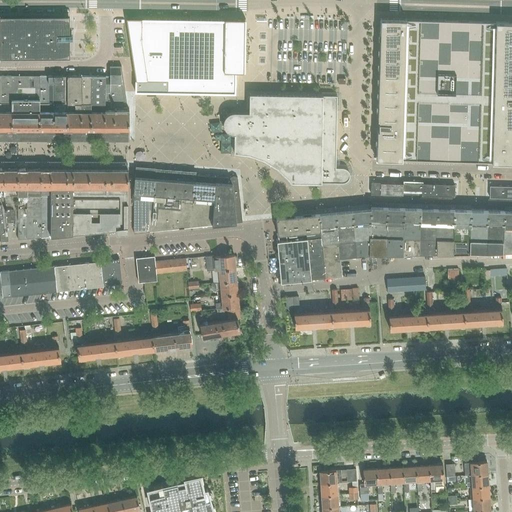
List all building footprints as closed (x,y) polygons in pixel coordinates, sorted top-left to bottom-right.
[(0,58),(34,58),(34,48),(34,16),(0,16),(0,58)] [(34,16),(34,48),(34,58),(69,58),(69,16),(34,16)] [(126,18),(126,19),(132,55),(136,80),(168,81),(214,82),(235,82),(235,71),(243,71),(244,20),(231,19),(225,19),(225,20),(141,19),(126,18)] [(377,129),(376,159),(511,163),(511,73),(507,73),(508,22),(380,18),(377,119),(378,119),(378,123),(378,129),(377,129)] [(110,65),(110,75),(110,91),(114,91),(114,135),(129,135),(129,129),(129,109),(127,109),(123,87),(121,66),(110,65)] [(12,75),(0,75),(0,134),(12,135),(12,75)] [(40,76),(12,75),(12,135),(40,135),(40,76)] [(40,75),(40,76),(40,135),(54,135),(54,75),(40,75)] [(68,75),(54,75),(54,135),(68,135),(68,75)] [(82,75),(68,75),(68,135),(81,135),(82,75)] [(91,75),(82,75),(81,135),(91,135),(91,75)] [(105,75),(91,75),(91,135),(105,135),(105,75)] [(110,75),(105,75),(105,135),(114,135),(114,91),(110,91),(110,75)] [(135,91),(166,92),(167,92),(168,81),(136,80),(135,91)] [(168,81),(167,92),(213,93),(214,82),(168,81)] [(214,82),(213,93),(235,93),(235,82),(214,82)] [(348,179),(349,176),(349,174),(349,171),(347,169),(345,168),(342,167),(336,167),(337,95),(249,94),(249,112),(234,111),(232,112),(229,112),(227,114),(225,115),(224,118),(223,120),(223,123),(223,125),(224,127),(225,130),(227,132),(229,133),(231,134),(234,134),(234,152),(235,152),(248,154),(250,154),(263,159),(264,159),(276,167),(277,168),(287,177),(288,178),(290,181),(291,182),(321,182),(342,183),(344,182),(347,181),(348,179)] [(0,236),(1,241),(8,241),(6,222),(4,196),(3,165),(0,164),(0,236)] [(4,196),(6,222),(18,222),(17,165),(3,165),(4,196)] [(17,165),(18,222),(18,240),(27,239),(27,171),(27,165),(17,165)] [(41,165),(41,171),(41,237),(50,236),(50,165),(41,165)] [(50,165),(50,236),(115,229),(116,235),(127,234),(127,165),(50,165)] [(150,231),(155,169),(146,169),(146,168),(135,167),(135,176),(133,192),(134,193),(133,233),(150,231)] [(171,229),(176,170),(155,169),(150,231),(171,229)] [(191,227),(195,171),(176,170),(171,229),(191,227)] [(41,171),(27,171),(27,239),(41,237),(41,171)] [(211,225),(215,176),(196,174),(196,171),(195,171),(191,227),(211,225)] [(214,225),(242,222),(237,178),(233,176),(230,177),(223,177),(222,176),(219,176),(217,177),(216,176),(215,176),(211,225),(212,225),(214,225)] [(403,181),(403,183),(403,192),(422,193),(422,190),(424,190),(424,184),(422,184),(423,182),(403,181)] [(403,183),(371,182),(370,194),(403,195),(403,192),(403,183)] [(422,193),(421,196),(454,197),(454,185),(424,184),(424,190),(422,190),(422,193)] [(511,186),(489,186),(489,198),(511,198),(511,186)] [(387,207),(370,208),(370,257),(386,256),(387,207)] [(402,256),(404,207),(387,207),(386,256),(402,256)] [(419,256),(420,208),(404,207),(402,256),(419,256)] [(370,257),(370,208),(352,210),(357,257),(370,257)] [(452,255),(454,209),(420,208),(419,256),(452,255)] [(469,254),(470,209),(454,209),(452,255),(469,254)] [(486,254),(487,210),(470,209),(469,254),(486,254)] [(340,259),(357,257),(352,210),(335,211),(340,259)] [(504,210),(487,210),(486,254),(503,254),(502,254),(502,251),(503,251),(504,210)] [(511,253),(511,210),(504,210),(503,251),(502,251),(502,254),(503,254),(511,253)] [(342,276),(340,259),(335,211),(319,213),(325,278),(342,276)] [(282,282),(325,278),(319,213),(276,217),(282,282)] [(219,269),(235,268),(234,255),(213,257),(214,270),(219,270),(219,269)] [(156,273),(155,261),(154,256),(136,258),(138,282),(157,280),(156,273)] [(186,258),(155,261),(156,273),(187,270),(186,258)] [(103,286),(122,284),(119,259),(101,261),(103,286)] [(87,288),(103,286),(101,261),(85,263),(87,288)] [(57,291),(87,288),(85,263),(54,266),(57,291)] [(11,296),(57,291),(54,266),(8,271),(11,296)] [(236,279),(235,269),(235,268),(219,269),(219,270),(220,282),(237,280),(237,279),(236,279)] [(447,269),(447,280),(458,280),(458,269),(447,269)] [(0,271),(0,296),(11,296),(8,271),(0,271)] [(222,295),(238,293),(236,281),(237,281),(237,280),(220,282),(211,283),(212,290),(221,289),(222,295)] [(351,288),(340,289),(341,300),(352,299),(351,288)] [(223,308),(228,307),(238,306),(239,306),(238,293),(222,295),(222,302),(215,303),(216,309),(223,309),(223,308)] [(294,307),(293,301),(293,296),(285,297),(286,307),(294,307)] [(219,321),(221,334),(239,330),(237,319),(240,318),(238,306),(228,307),(230,319),(219,321)] [(332,311),(332,324),(370,322),(369,309),(332,311)] [(465,324),(502,322),(501,309),(464,311),(465,324)] [(295,327),(332,324),(332,311),(294,314),(295,327)] [(427,327),(465,324),(464,311),(426,313),(427,327)] [(389,329),(427,327),(426,313),(388,316),(389,329)] [(202,337),(221,334),(219,321),(200,324),(202,337)] [(191,345),(192,345),(190,331),(177,333),(179,346),(191,345)] [(167,348),(179,346),(177,333),(165,334),(167,348)] [(154,349),(167,348),(165,334),(152,336),(154,349)] [(142,351),(154,349),(152,336),(140,337),(142,351)] [(129,352),(142,351),(140,337),(128,339),(129,352)] [(117,354),(129,352),(128,339),(115,340),(117,354)] [(104,355),(117,354),(115,340),(103,342),(104,355)] [(92,357),(104,355),(103,342),(90,343),(92,357)] [(79,358),(92,357),(90,343),(78,345),(79,358)] [(47,348),(48,362),(60,360),(59,347),(47,348)] [(36,363),(48,362),(47,348),(34,350),(36,363)] [(23,365),(36,363),(34,350),(22,351),(23,365)] [(23,365),(22,351),(21,351),(9,353),(11,366),(23,365)] [(0,367),(11,366),(9,353),(0,353),(0,367)] [(465,475),(471,474),(487,474),(486,461),(464,463),(465,475)] [(446,476),(455,476),(454,463),(445,464),(446,476)] [(444,486),(443,477),(443,464),(429,465),(430,480),(430,490),(435,490),(435,486),(444,486)] [(429,465),(416,466),(417,481),(430,480),(429,465)] [(416,466),(402,467),(403,481),(404,485),(404,492),(409,491),(408,486),(408,481),(416,481),(417,481),(416,466)] [(402,467),(389,468),(390,482),(403,481),(402,467)] [(389,468),(376,469),(377,483),(377,487),(378,493),(378,494),(378,500),(383,499),(382,493),(382,488),(381,483),(390,482),(389,468)] [(336,477),(341,476),(340,469),(319,471),(319,472),(320,472),(321,483),(320,483),(337,482),(336,477)] [(359,484),(360,489),(360,493),(368,493),(368,484),(377,483),(376,469),(363,469),(363,484),(359,484)] [(472,487),(488,486),(487,474),(471,474),(472,482),(466,482),(467,487),(472,487)] [(148,488),(147,488),(153,511),(152,511),(180,511),(183,511),(213,511),(206,488),(206,489),(203,490),(200,476),(194,475),(185,477),(186,483),(180,485),(178,485),(177,482),(176,482),(148,488)] [(339,484),(339,482),(337,482),(320,483),(320,484),(321,483),(321,487),(320,487),(320,488),(321,488),(321,495),(340,494),(337,494),(337,484),(339,484)] [(473,499),(489,497),(488,486),(472,487),(473,499)] [(322,507),(340,506),(338,506),(337,496),(340,496),(340,494),(321,495),(322,506),(321,506),(322,507)] [(125,511),(130,511),(139,510),(140,510),(137,496),(122,499),(125,511)] [(474,510),(490,509),(489,497),(473,499),(474,510)] [(109,511),(125,511),(122,499),(108,502),(109,511)] [(109,511),(108,502),(93,505),(94,511),(109,511)] [(368,511),(376,511),(376,503),(368,504),(368,511)]
